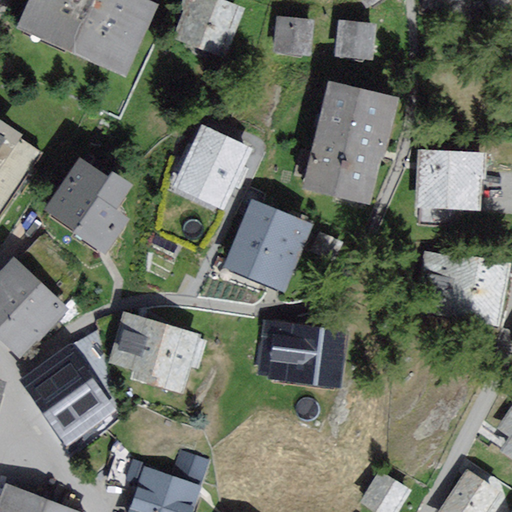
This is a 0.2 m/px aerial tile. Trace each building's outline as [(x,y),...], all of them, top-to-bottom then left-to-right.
[(160,4),(151,0),(28,0),(17,25),(129,75),(160,4)] [(236,13),(203,0),(185,0),(172,32),(220,51),(236,13)] [(354,0),(361,11),(379,0),(354,0)] [(479,0),(430,0),(427,18),(475,25),(479,0)] [(313,27),(274,24),(272,55),(311,57),(313,27)] [(378,29),(340,27),(339,56),(377,58),(378,29)] [(400,100),(330,87),(305,194),(375,208),(400,100)] [(253,148),(201,125),(173,185),(224,210),(234,188),(240,188),(249,168),(244,166),(253,148)] [(0,209),(36,152),(0,129),(0,209)] [(487,152),(416,149),(413,209),(487,213),(487,152)] [(109,176),(79,158),(43,210),(105,254),(129,218),(117,209),(134,185),(111,172),(109,176)] [(313,224),(250,199),(223,267),(285,292),(313,224)] [(511,327),(511,263),(420,251),(412,314),(511,327)] [(68,309),(13,258),(0,270),(0,340),(19,359),(37,339),(39,341),(68,309)] [(201,333),(122,311),(108,363),(133,370),(131,379),(183,393),(190,367),(199,368),(207,340),(199,338),(201,333)] [(348,331),(264,320),(257,376),(342,388),(348,331)] [(62,358),(22,388),(64,446),(105,416),(62,358)] [(511,403),(486,444),(511,460),(511,403)] [(144,466),(129,511),(192,511),(210,459),(180,449),(172,475),(144,466)] [(398,511),(411,490),(378,470),(359,502),(376,511),(398,511)] [(489,511),(501,494),(465,471),(438,511),(489,511)] [(79,511),(4,482),(0,493),(0,511),(79,511)]
